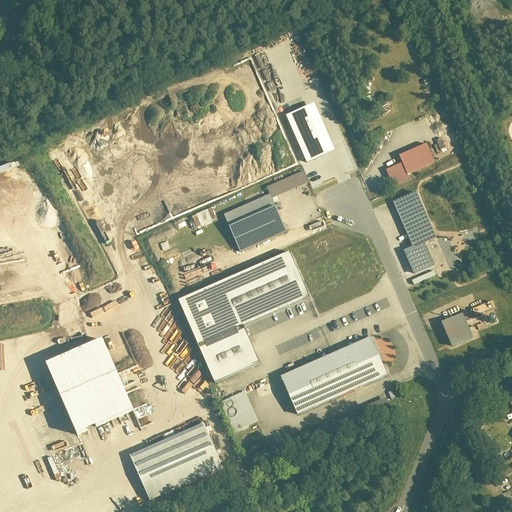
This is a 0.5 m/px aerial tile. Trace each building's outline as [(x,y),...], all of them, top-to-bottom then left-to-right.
[(335,152),(315,105),(287,117),(307,164),(335,152)] [(382,173),(390,191),(408,183),(406,178),(433,166),(425,148),(397,160),(399,166),(382,173)] [(401,255),(412,280),(434,270),(424,249),(435,244),(414,196),(391,206),(411,251),(401,255)] [(271,207),(220,228),(231,254),(282,233),(271,207)] [(211,209),(191,216),(195,228),(215,222),(211,209)] [(242,333),(307,304),(287,257),(175,307),(212,390),(258,370),(242,333)] [(438,327),(450,352),(472,341),(461,317),(438,327)] [(370,337),(277,378),(294,417),(387,376),(370,337)] [(46,366),(76,439),(133,415),(103,342),(46,366)] [(257,426),(243,396),(218,407),(232,437),(257,426)] [(197,417),(118,452),(142,504),(220,469),(197,417)]
